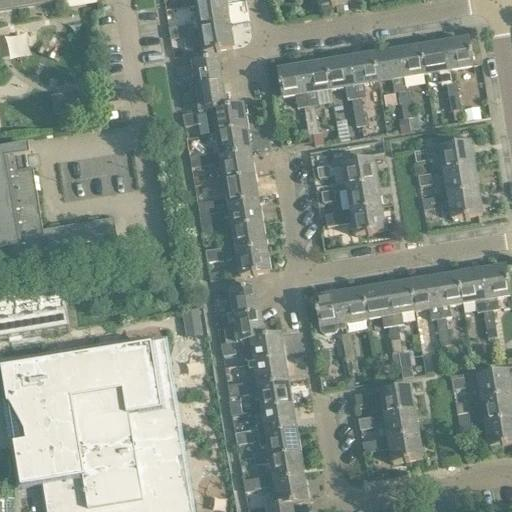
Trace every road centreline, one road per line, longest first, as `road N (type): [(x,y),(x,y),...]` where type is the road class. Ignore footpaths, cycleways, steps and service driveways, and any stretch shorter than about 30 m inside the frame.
road 1 (residential): [(281,157),(301,276),(511,241)]
road 2 (residential): [(322,397),(339,502),(511,472)]
road 3 (residential): [(255,0),(262,37),(494,3)]
